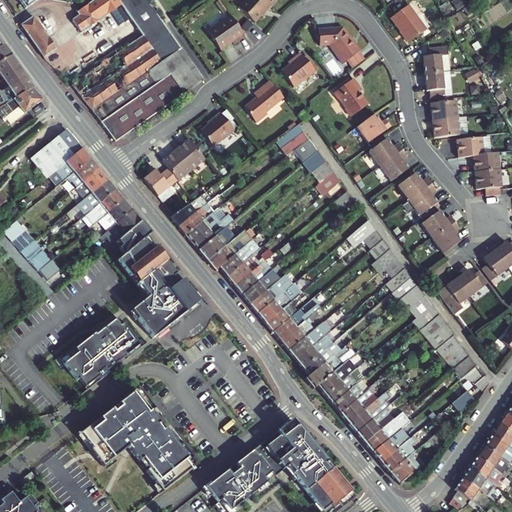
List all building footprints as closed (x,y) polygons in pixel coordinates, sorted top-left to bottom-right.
[(19,0),(25,9),(39,0),(19,0)] [(121,0),(96,0),(78,13),(80,16),(89,28),(122,6),(119,1),(121,0)] [(172,37),(145,0),(121,0),(119,1),(122,6),(144,36),(154,51),(172,37)] [(270,5),(274,0),(244,0),(237,9),(253,23),(269,5),(270,5)] [(455,0),(451,3),(457,11),(467,4),(464,0),(455,0)] [(411,4),(394,17),(411,41),(429,28),(411,4)] [(467,17),(475,12),(470,5),(462,9),(467,17)] [(81,34),(89,28),(80,16),(72,21),(81,34)] [(246,37),(230,16),(208,33),(221,52),(233,43),(235,46),(246,37)] [(33,17),(20,26),(44,59),(56,50),(33,17)] [(359,53),(342,30),(317,34),(319,49),(328,48),(342,67),(346,64),(358,54),(359,53)] [(172,76),(154,51),(144,36),(70,84),(71,85),(101,124),(172,76)] [(204,82),(172,37),(154,51),(172,76),(101,124),(115,142),(146,121),(153,116),(204,82)] [(0,62),(11,56),(3,45),(1,47),(0,45),(0,62)] [(448,56),(447,48),(429,50),(430,58),(422,59),(424,76),(443,74),(441,57),(448,56)] [(363,61),(358,54),(346,64),(351,70),(363,61)] [(292,64),(289,67),(280,74),(293,90),(301,83),(302,84),(314,73),(299,55),(291,62),(292,64)] [(0,62),(0,76),(8,88),(27,78),(11,56),(0,62)] [(467,73),(470,82),(483,77),(479,68),(467,73)] [(443,74),(424,76),(427,94),(430,93),(431,100),(446,98),(443,74)] [(34,88),(27,78),(8,88),(1,93),(0,91),(0,107),(8,103),(32,89),(34,88)] [(360,92),(351,81),(333,94),(338,101),(339,101),(345,109),(344,109),(350,118),(367,106),(358,93),(360,92)] [(283,99),(270,83),(255,96),(257,99),(244,109),(256,124),(267,115),(266,114),(283,99)] [(37,105),(41,101),(32,89),(8,103),(0,107),(0,116),(4,122),(7,120),(10,125),(27,112),(37,105)] [(432,105),(434,122),(460,119),(458,102),(432,105)] [(27,112),(33,118),(42,110),(37,105),(27,112)] [(236,119),(229,110),(222,116),(229,125),(236,119)] [(377,113),(354,130),(366,145),(384,132),(378,124),(382,120),(377,113)] [(234,131),(229,125),(222,116),(220,114),(214,119),(216,120),(208,127),(201,133),(212,147),(221,140),(222,141),(234,131)] [(460,119),(434,122),(436,139),(462,136),(460,119)] [(276,142),(282,151),(303,135),(297,127),(276,142)] [(56,171),(82,149),(66,130),(30,159),(46,179),(56,171)] [(303,135),(282,151),(287,158),(293,153),(308,141),(303,135)] [(472,157),(490,155),(489,138),(481,138),(455,141),(457,158),(472,157)] [(190,140),(177,151),(193,171),(206,160),(190,140)] [(293,153),(303,165),(317,154),(308,141),(293,153)] [(367,154),(378,169),(401,153),(396,146),(391,150),(385,141),(367,154)] [(90,160),(82,149),(56,171),(64,181),(66,179),(74,173),(90,160)] [(165,161),(171,168),(180,180),(181,181),(193,171),(177,151),(165,161)] [(401,153),(378,169),(389,185),(407,171),(400,163),(405,159),(401,153)] [(474,173),(499,171),(498,154),(490,155),(472,157),(474,173)] [(76,188),(99,170),(90,160),(74,173),(66,179),(69,183),(71,182),(76,188)] [(324,165),(312,175),(320,186),(332,175),(324,165)] [(158,169),(146,179),(160,196),(165,202),(177,192),(172,186),(180,180),(171,168),(163,175),(158,169)] [(75,189),(84,200),(107,180),(99,170),(76,188),(75,189)] [(499,171),(474,173),(475,191),(484,190),(485,197),(500,196),(499,188),(501,188),(499,171)] [(314,190),(321,199),(339,185),(332,175),(320,186),(314,190)] [(395,188),(407,204),(429,188),(423,181),(419,184),(413,175),(395,188)] [(85,215),(115,190),(107,180),(84,200),(66,214),(70,218),(81,210),(85,215)] [(429,188),(407,204),(399,209),(405,217),(412,212),(420,222),(436,210),(433,206),(435,205),(428,196),(433,193),(429,188)] [(92,226),(98,222),(124,200),(115,190),(85,215),(84,216),(92,226)] [(346,195),(333,206),(340,215),(353,204),(346,195)] [(170,218),(178,227),(207,204),(201,196),(170,218)] [(106,232),(132,210),(124,200),(98,222),(106,232)] [(178,227),(184,235),(212,214),(214,212),(207,204),(178,227)] [(219,222),(225,217),(218,209),(214,212),(212,214),(219,222)] [(110,246),(117,241),(141,220),(132,210),(106,232),(97,240),(100,244),(105,241),(110,246)] [(184,235),(198,251),(225,229),(226,228),(233,222),(227,215),(225,217),(219,222),(212,214),(184,235)] [(420,227),(431,242),(454,226),(448,219),(444,222),(437,214),(420,227)] [(151,233),(141,220),(117,241),(121,246),(119,248),(124,255),(117,261),(130,277),(132,276),(138,283),(135,285),(137,287),(139,286),(149,299),(131,313),(152,339),(199,303),(145,238),(151,233)] [(2,232),(11,242),(24,231),(15,221),(2,232)] [(367,224),(347,240),(355,249),(362,243),(374,233),(367,224)] [(431,242),(442,257),(460,244),(453,235),(458,231),(454,226),(431,242)] [(198,251),(207,262),(241,233),(236,227),(230,233),(226,228),(225,229),(198,251)] [(11,242),(20,252),(33,241),(24,231),(11,242)] [(252,241),(244,231),(241,233),(207,262),(215,272),(219,268),(252,241)] [(380,241),(374,233),(362,243),(369,251),(380,241)] [(33,241),(20,252),(28,262),(42,251),(33,241)] [(219,268),(226,278),(256,252),(259,250),(252,241),(219,268)] [(380,241),(369,251),(362,257),(370,266),(387,252),(380,241)] [(288,243),(279,251),(283,256),(292,249),(288,243)] [(511,254),(505,245),(495,252),(509,271),(511,274),(511,254)] [(256,252),(226,278),(234,287),(264,261),(272,255),(268,250),(260,257),(256,252)] [(28,262),(37,272),(39,271),(50,261),(42,251),(28,262)] [(382,271),(394,261),(387,252),(370,266),(377,275),(382,271)] [(481,272),(490,284),(509,271),(495,252),(482,262),(486,268),(481,272)] [(50,261),(39,271),(47,281),(49,279),(46,275),(55,267),(50,261)] [(264,261),(234,287),(242,296),(268,274),(264,269),(268,266),(264,261)] [(402,271),(394,261),(382,271),(390,281),(402,271)] [(46,275),(49,279),(59,271),(55,267),(46,275)] [(402,271),(390,281),(383,287),(389,294),(408,279),(402,271)] [(268,274),(242,296),(250,305),(273,285),(276,284),(277,282),(269,273),(268,274)] [(455,281),(469,300),(487,287),(477,274),(471,279),(466,273),(455,281)] [(276,284),(273,285),(250,305),(257,315),(281,295),(291,286),(284,277),(277,282),(276,284)] [(415,288),(408,279),(389,294),(397,303),(415,288)] [(447,311),(453,319),(461,313),(457,309),(469,300),(455,281),(436,296),(441,302),(447,311)] [(257,315),(265,324),(299,295),(291,286),(281,295),(257,315)] [(397,303),(406,314),(409,311),(423,299),(415,288),(397,303)] [(298,302),(299,295),(265,324),(272,333),(297,312),(293,308),(298,302)] [(409,311),(417,321),(431,310),(423,299),(409,311)] [(303,315),(299,310),(297,312),(272,333),(280,342),(315,313),(320,309),(316,304),(303,315)] [(417,321),(423,330),(438,319),(431,310),(417,321)] [(318,316),(315,313),(280,342),(288,352),(313,330),(309,325),(318,316)] [(94,334),(74,350),(77,353),(63,364),(76,381),(79,380),(85,388),(99,377),(97,375),(104,369),(106,371),(125,357),(127,359),(141,348),(117,318),(104,329),(103,328),(95,335),(94,334)] [(438,319),(423,330),(419,334),(426,343),(445,328),(438,319)] [(288,352),(296,361),(311,348),(325,336),(330,332),(322,323),(313,330),(288,352)] [(511,352),(511,327),(500,344),(511,352)] [(453,339),(445,328),(426,343),(435,354),(438,351),(453,339)] [(332,345),(325,336),(311,348),(296,361),(302,369),(318,356),(318,357),(332,345)] [(348,344),(352,341),(347,336),(341,342),(345,346),(348,344)] [(453,339),(438,351),(445,361),(460,349),(453,339)] [(336,346),(340,350),(345,346),(341,342),(336,346)] [(318,356),(302,369),(308,376),(309,377),(340,350),(336,346),(334,343),(332,345),(318,357),(318,356)] [(352,348),(348,344),(345,346),(340,350),(309,377),(308,376),(304,380),(313,390),(317,387),(317,386),(342,365),(338,360),(352,348)] [(467,359),(460,349),(445,361),(452,371),(453,370),(467,359)] [(467,359),(453,370),(461,381),(476,370),(467,359)] [(324,396),(356,370),(348,360),(342,365),(317,386),(317,387),(324,396)] [(324,396),(332,405),(357,384),(361,381),(364,378),(356,369),(356,370),(324,396)] [(365,394),(369,390),(361,381),(357,384),(365,394)] [(332,405),(340,414),(365,394),(357,384),(332,405)] [(134,391),(80,433),(92,449),(90,450),(103,467),(128,448),(162,492),(194,468),(134,391)] [(452,404),(460,413),(474,401),(467,391),(452,404)] [(377,400),(372,393),(368,397),(365,394),(340,414),(348,424),(377,400)] [(377,400),(348,424),(356,434),(385,410),(389,406),(385,402),(389,398),(385,393),(377,400)] [(356,434),(364,444),(393,420),(385,410),(356,434)] [(364,444),(372,454),(401,430),(397,425),(405,418),(401,413),(393,420),(364,444)] [(511,431),(511,416),(507,413),(500,424),(511,431)] [(217,502),(213,505),(218,511),(229,511),(285,468),(322,511),(331,504),(333,506),(339,502),(343,507),(356,497),(292,420),(205,488),(217,502)] [(511,431),(500,424),(493,434),(509,445),(511,446),(511,431)] [(372,454),(380,464),(409,440),(401,430),(372,454)] [(493,434),(486,445),(502,456),(505,458),(511,463),(511,462),(511,446),(509,445),(493,434)] [(437,452),(443,446),(434,436),(427,441),(437,452)] [(380,464),(389,473),(410,456),(414,452),(409,446),(415,441),(412,437),(409,440),(380,464)] [(502,456),(486,445),(478,456),(495,467),(497,468),(503,472),(504,473),(511,463),(505,458),(502,456)] [(410,456),(389,473),(398,485),(419,467),(410,456)] [(495,467),(478,456),(471,467),(487,478),(497,484),(497,485),(504,473),(497,468),(495,467)] [(471,467),(464,477),(489,494),(490,495),(497,484),(487,478),(471,467)] [(456,488),(460,491),(472,499),(471,502),(478,507),(480,503),(482,505),(489,494),(464,477),(456,488)] [(472,499),(460,491),(456,496),(468,504),(471,502),(472,499)] [(0,511),(39,511),(34,505),(37,503),(30,494),(18,503),(10,493),(0,500),(0,502),(2,505),(0,505),(0,511)] [(468,504),(456,496),(450,504),(461,511),(468,504)]
